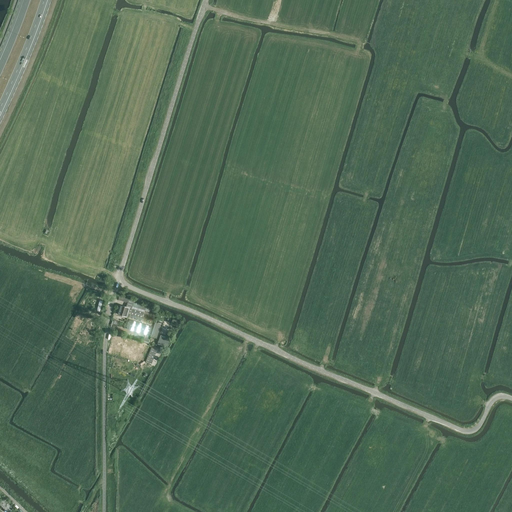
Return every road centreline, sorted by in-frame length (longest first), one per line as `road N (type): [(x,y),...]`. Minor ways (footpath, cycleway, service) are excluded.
road 1 (unclassified): [(511,400),(495,399),(476,430),(464,432),(119,281)]
road 2 (unclassified): [(119,281),(205,0)]
road 3 (track): [(164,496),(250,338)]
road 4 (track): [(360,42),(203,6)]
